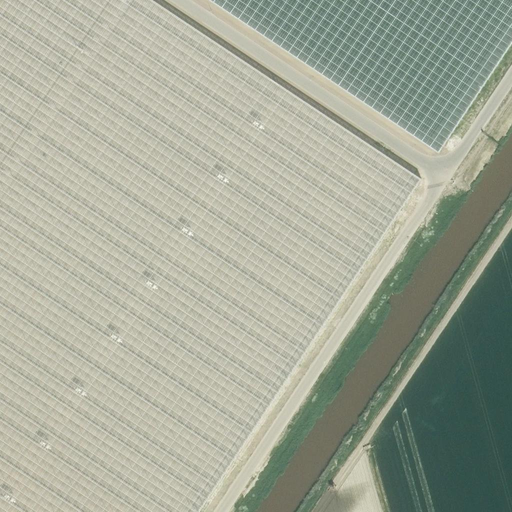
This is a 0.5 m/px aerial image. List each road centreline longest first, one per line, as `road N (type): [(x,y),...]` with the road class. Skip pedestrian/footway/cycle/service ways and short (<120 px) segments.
road 1 (unclassified): [(221,511),(444,176)]
road 2 (unclassified): [(444,176),(177,0)]
road 3 (unclassified): [(444,176),(511,76)]
